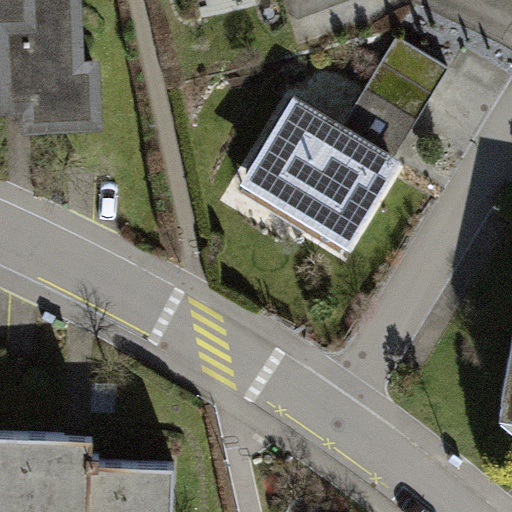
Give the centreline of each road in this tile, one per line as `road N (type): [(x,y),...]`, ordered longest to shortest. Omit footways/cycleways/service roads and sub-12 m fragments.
road 1 (residential): [(0,229),(336,420)]
road 2 (residential): [(511,137),(336,420)]
road 3 (residential): [(336,420),(446,511)]
